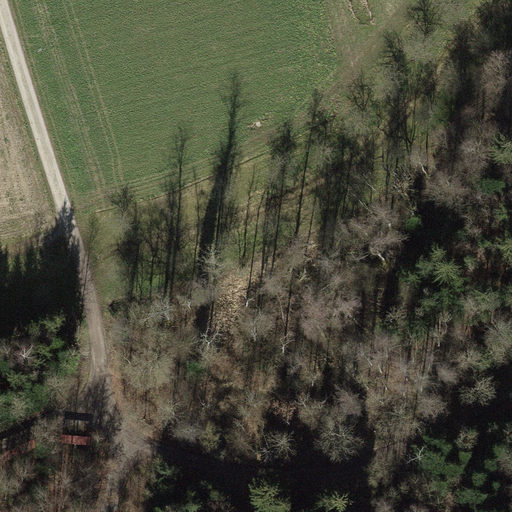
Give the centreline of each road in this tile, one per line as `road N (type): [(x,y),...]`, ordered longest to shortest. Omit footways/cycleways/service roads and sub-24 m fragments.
road 1 (track): [(116,442),(90,305),(5,0)]
road 2 (track): [(511,387),(405,450),(315,474),(254,475),(116,442)]
